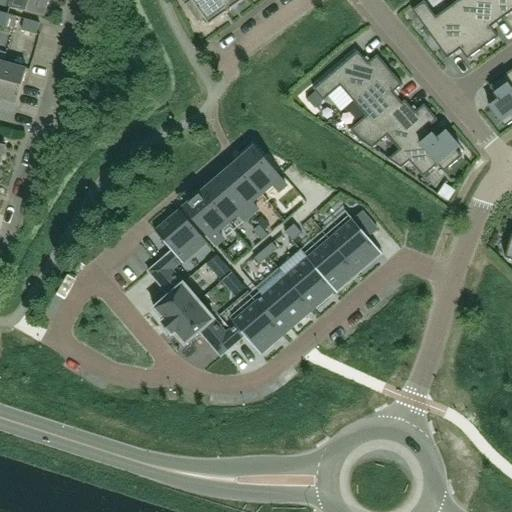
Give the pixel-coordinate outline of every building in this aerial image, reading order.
[(51,0),(13,0),(11,7),(46,16),(51,0)] [(210,25),(230,11),(221,0),(191,0),(192,0),(185,5),(198,23),(205,18),(210,25)] [(221,0),(230,11),(245,0),(221,0)] [(492,27),(504,18),(490,0),(458,0),(452,5),(483,48),(499,37),(492,27)] [(511,0),(490,0),(504,18),(511,12),(511,0)] [(467,60),(483,48),(452,5),(436,17),(425,1),(412,10),(448,59),(460,50),(467,60)] [(0,11),(0,24),(7,26),(10,14),(0,11)] [(40,23),(24,18),(21,30),(36,35),(40,23)] [(222,44),(201,61),(208,70),(229,53),(222,44)] [(341,86),(354,101),(390,70),(377,55),(368,63),(358,51),(314,89),(324,101),(341,86)] [(6,63),(0,84),(0,98),(19,104),(29,70),(6,63)] [(511,69),(490,86),(499,99),(489,106),(505,127),(511,122),(511,69)] [(360,140),(360,141),(406,101),(405,100),(402,103),(394,93),(403,85),(390,70),(354,101),(366,116),(351,130),(360,140)] [(389,159),(389,160),(437,119),(425,105),(415,112),(406,101),(360,141),(372,149),(388,135),(400,150),(389,159)] [(437,119),(389,160),(402,168),(410,161),(423,177),(438,165),(444,172),(462,156),(456,149),(460,146),(447,130),(437,138),(429,128),(438,120),(437,119)] [(287,186),(253,147),(235,163),(261,193),(273,183),(281,192),(287,186)] [(261,193),(235,163),(219,177),(252,216),(258,211),(251,202),(261,193)] [(252,216),(219,177),(203,191),(228,221),(239,212),(246,221),(252,216)] [(228,221),(203,191),(184,206),(218,245),(224,240),(216,231),(228,221)] [(183,264),(207,243),(180,211),(155,231),(172,251),(167,255),(177,266),(182,262),(183,264)] [(381,252),(368,237),(378,229),(363,211),(330,240),(357,272),(381,252)] [(302,233),(295,224),(285,232),(293,241),(302,233)] [(262,239),(268,234),(260,225),(255,230),(262,239)] [(235,260),(248,249),(241,240),(228,251),(235,260)] [(357,272),(330,240),(308,258),(335,290),(357,272)] [(278,249),(273,243),(264,251),(269,257),(278,249)] [(259,265),(269,257),(264,251),(254,259),(259,265)] [(199,302),(172,270),(177,266),(167,255),(149,271),(169,296),(154,309),(164,321),(162,323),(167,329),(199,302)] [(230,270),(217,255),(208,263),(221,278),(230,270)] [(335,290),(308,258),(304,261),(286,277),(313,309),(328,296),(335,290)] [(260,292),(263,296),(258,301),(285,333),(291,328),(313,309),(286,277),(282,272),(260,292)] [(233,273),(223,281),(236,296),(246,288),(233,273)] [(285,333),(258,301),(233,322),(236,325),(231,329),(240,340),(245,336),(261,355),(285,333)] [(240,340),(231,329),(226,333),(199,302),(167,329),(173,335),(175,333),(185,345),(200,332),(221,356),(240,340)]
